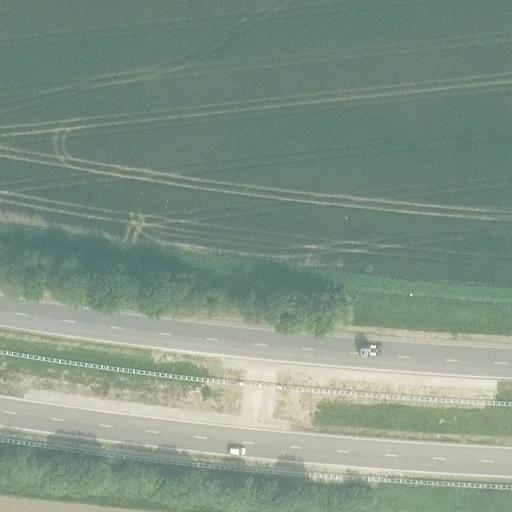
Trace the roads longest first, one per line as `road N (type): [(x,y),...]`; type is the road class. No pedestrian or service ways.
road 1 (trunk): [(0,410),(116,429),(511,464)]
road 2 (trunk): [(511,364),(136,334),(0,312)]
